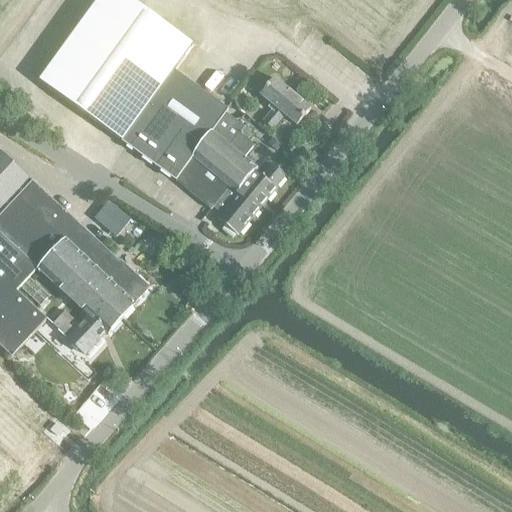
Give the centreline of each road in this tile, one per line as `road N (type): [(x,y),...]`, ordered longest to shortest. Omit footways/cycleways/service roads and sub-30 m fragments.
road 1 (residential): [(240,264),(466,0)]
road 2 (unclassified): [(40,510),(240,264)]
road 3 (residential): [(240,264),(0,114)]
